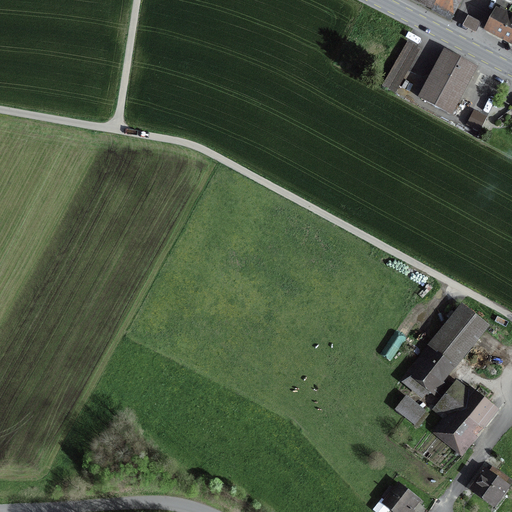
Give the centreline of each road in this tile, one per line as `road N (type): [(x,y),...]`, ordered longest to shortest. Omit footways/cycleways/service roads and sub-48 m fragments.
road 1 (track): [(406,258),(200,147),(116,129)]
road 2 (track): [(0,108),(116,129),(137,0)]
road 3 (unclassified): [(205,511),(162,502),(0,511)]
road 4 (primary): [(378,0),(511,70)]
road 5 (unclassified): [(511,317),(406,258)]
